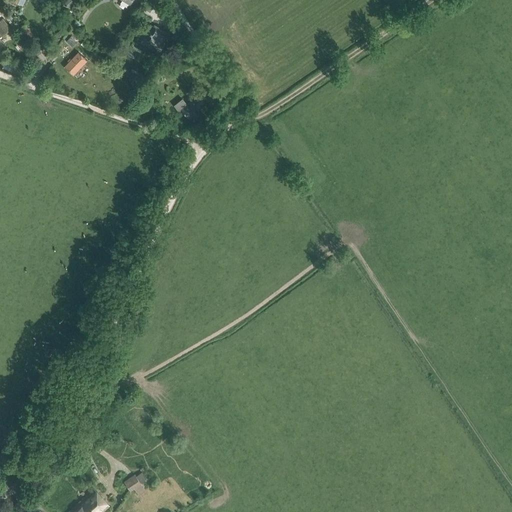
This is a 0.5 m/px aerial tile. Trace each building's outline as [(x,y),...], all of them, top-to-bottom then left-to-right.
[(72,0),(68,0),(64,4),(68,9),(75,3),(72,0)] [(10,28),(2,19),(0,21),(0,31),(0,32),(2,35),(10,28)] [(27,25),(21,29),(26,35),(31,31),(27,25)] [(147,40),(160,48),(168,34),(155,27),(147,40)] [(72,46),(75,43),(77,41),(71,36),(69,38),(66,41),(72,46)] [(17,43),(22,49),(26,45),(22,39),(17,43)] [(65,66),(73,75),(87,60),(79,52),(65,66)] [(132,82),(138,85),(142,79),(136,76),(132,82)] [(201,111),(199,109),(203,105),(196,97),(181,109),(188,117),(192,114),(194,117),(201,111)] [(140,109),(145,111),(149,104),(144,102),(140,109)] [(144,488),(135,475),(124,482),(130,490),(134,488),(138,494),(143,491),(141,490),(144,488)] [(69,511),(102,511),(109,506),(95,489),(69,511)]
